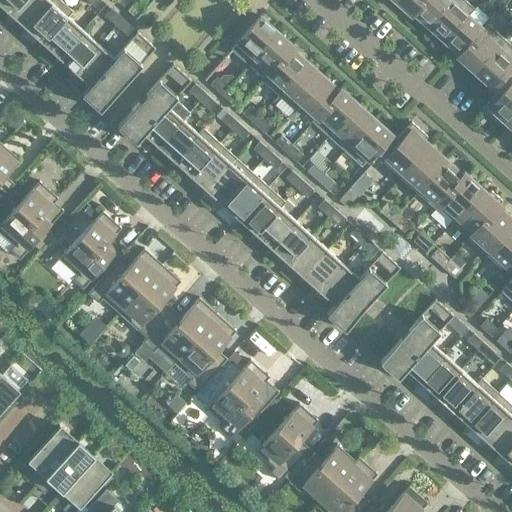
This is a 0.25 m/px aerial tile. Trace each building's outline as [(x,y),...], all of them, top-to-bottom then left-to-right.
[(0,0),(0,3),(10,13),(22,0),(0,0)] [(22,0),(10,13),(26,27),(51,0),(22,0)] [(60,0),(51,0),(26,27),(43,42),(72,9),(60,0)] [(136,17),(144,7),(136,0),(135,0),(127,10),(136,17)] [(396,0),(410,13),(412,10),(421,0),(396,0)] [(421,0),(412,10),(428,25),(450,0),(421,0)] [(465,0),(450,0),(428,25),(444,39),(473,7),(465,0)] [(473,7),(444,39),(460,53),(460,54),(483,29),(468,15),(474,8),(473,7)] [(116,25),(122,18),(111,8),(105,15),(116,25)] [(72,9),(43,42),(59,56),(83,29),(68,16),(72,10),(72,9)] [(232,49),(248,63),(277,31),(261,16),(232,49)] [(127,35),(133,28),(122,18),(116,25),(127,35)] [(83,29),(59,56),(75,71),(99,44),(83,29)] [(460,54),(460,53),(458,55),(475,70),(504,38),(496,31),(491,36),(483,29),(460,54)] [(137,31),(130,39),(136,44),(143,37),(137,31)] [(277,31),(248,63),(263,77),(262,79),(262,80),(291,47),(292,48),(294,46),(277,31)] [(136,44),(142,50),(149,42),(143,37),(136,44)] [(511,45),(504,38),(475,70),(492,85),(511,62),(511,45)] [(149,42),(142,50),(148,55),(155,47),(149,42)] [(99,44),(75,71),(90,84),(91,85),(115,58),(114,57),(99,44)] [(291,47),(262,80),(278,94),(308,61),(292,48),(291,47)] [(91,85),(90,84),(82,93),(100,109),(138,67),(120,51),(114,57),(115,58),(91,85)] [(308,61),(278,94),(294,108),(324,76),(308,61)] [(173,63),(166,71),(172,77),(179,69),(173,63)] [(172,77),(178,82),(185,74),(179,69),(172,77)] [(185,74),(178,82),(184,87),(191,80),(185,74)] [(324,76),(294,108),(295,109),(302,102),(316,115),(311,120),(312,121),(340,90),(339,90),(324,76)] [(217,77),(210,84),(221,93),(227,86),(217,77)] [(502,118),(507,123),(511,117),(511,81),(500,95),(497,91),(483,107),(498,121),(502,118)] [(135,141),(144,132),(142,131),(167,104),(168,105),(174,99),(156,83),(118,125),(135,141)] [(199,86),(198,85),(195,83),(189,90),(200,100),(206,93),(199,86)] [(239,96),(227,86),(221,93),(232,103),(239,96)] [(340,90),(312,121),(328,135),(358,103),(341,88),(339,90),(340,90)] [(217,103),(206,93),(200,100),(211,110),(217,103)] [(174,98),(174,99),(168,105),(167,104),(142,131),(144,132),(159,146),(183,119),(189,112),(174,98)] [(358,103),(328,135),(344,150),(374,117),(358,103)] [(249,105),(242,112),(253,122),(260,115),(249,105)] [(238,122),(227,112),(221,119),(232,129),(238,122)] [(271,125),(260,115),(253,122),(264,132),(271,125)] [(374,117),(344,150),(361,165),(391,132),(374,117)] [(183,119),(159,146),(175,160),(204,128),(203,127),(198,133),(183,119)] [(382,160),(400,176),(429,144),(424,139),(427,135),(411,121),(397,137),(400,140),(382,160)] [(249,131),(238,122),(232,129),(243,139),(249,131)] [(204,128),(175,160),(191,175),(220,142),(204,128)] [(285,151),(292,144),(281,134),(275,141),(285,151)] [(271,151),(259,141),(253,148),(264,158),(271,151)] [(1,142),(0,143),(0,198),(8,189),(0,182),(0,180),(19,159),(18,157),(17,158),(1,144),(2,143),(1,142)] [(220,142),(191,175),(207,189),(236,157),(220,142)] [(303,154),(292,144),(285,151),(297,161),(303,154)] [(429,144),(400,176),(417,191),(446,159),(429,144)] [(281,160),(271,151),(264,158),(275,168),(281,160)] [(236,157),(207,189),(223,203),(252,171),(236,157)] [(446,159),(417,191),(434,207),(463,174),(463,173),(446,159)] [(313,163),(307,170),(318,180),(324,173),(313,163)] [(303,180),(292,170),(285,177),(296,187),(303,180)] [(252,171),(223,203),(239,218),(268,186),(252,171)] [(350,186),(358,193),(371,179),(363,171),(350,186)] [(463,174),(434,207),(435,207),(437,205),(453,220),(482,188),(464,172),(463,173),(463,174)] [(335,183),(324,173),(318,180),(329,190),(335,183)] [(9,248),(20,258),(43,232),(34,223),(58,197),(57,195),(55,197),(40,183),(41,181),(39,180),(0,223),(0,229),(14,242),(9,248)] [(314,189),(303,180),(296,187),(307,197),(314,189)] [(268,186),(239,218),(255,232),(284,200),(268,186)] [(347,206),(358,194),(350,187),(339,199),(347,206)] [(482,188),(453,220),(454,220),(457,216),(473,230),(471,233),(472,233),(497,205),(498,205),(500,203),(482,188)] [(329,216),(335,209),(324,199),(318,206),(329,216)] [(284,200),(255,232),(271,247),(296,220),(280,206),(285,201),(284,200)] [(387,202),(379,210),(392,220),(399,212),(387,202)] [(472,233),(488,248),(489,248),(511,222),(511,217),(498,205),(497,205),(472,233)] [(346,218),(335,209),(329,216),(340,225),(346,218)] [(72,278),(83,287),(106,261),(97,253),(121,226),(120,225),(118,226),(103,212),(104,211),(102,210),(59,258),(61,259),(62,258),(77,272),(72,278)] [(411,223),(399,212),(392,220),(404,231),(411,223)] [(296,220),(271,247),(287,261),(312,234),(296,220)] [(511,222),(489,248),(488,248),(485,252),(503,268),(511,258),(511,222)] [(361,244),(367,237),(356,228),(350,235),(361,244)] [(425,251),(433,243),(420,232),(413,240),(425,251)] [(312,234),(287,261),(304,276),(328,249),(312,234)] [(372,254),(378,247),(367,237),(361,244),(372,254)] [(118,311),(119,312),(163,264),(162,263),(160,264),(144,250),(146,249),(144,247),(120,274),(111,266),(88,292),(98,301),(104,296),(119,310),(118,311)] [(437,247),(430,255),(442,266),(450,258),(437,247)] [(328,249),(304,276),(320,290),(344,263),(328,249)] [(382,251),(375,258),(381,264),(388,256),(382,251)] [(394,261),(388,256),(381,264),(387,269),(394,261)] [(462,269),(450,258),(442,266),(455,277),(462,269)] [(394,261),(387,269),(393,275),(394,273),(400,267),(394,261)] [(320,290),(335,304),(336,305),(360,278),(359,277),(344,263),(320,290)] [(163,264),(119,312),(120,313),(121,311),(137,325),(136,327),(146,336),(142,341),(166,315),(157,307),(181,280),(179,278),(178,280),(162,266),(163,264)] [(336,305),(335,304),(327,313),(344,329),(383,286),(365,270),(359,277),(360,278),(336,305)] [(511,277),(501,290),(511,299),(511,277)] [(165,371),(174,361),(217,313),(217,312),(215,313),(200,299),(201,298),(199,297),(175,323),(166,315),(142,341),(134,351),(145,361),(149,356),(165,371)] [(469,316),(480,304),(472,297),(461,309),(469,316)] [(429,306),(428,306),(434,312),(441,304),(435,299),(429,306)] [(434,312),(440,317),(447,309),(441,304),(434,312)] [(447,309),(440,317),(446,323),(453,315),(447,309)] [(94,313),(80,332),(90,340),(105,322),(94,313)] [(217,313),(174,361),(175,362),(176,361),(192,375),(187,381),(197,390),(221,364),(212,356),(236,329),(234,328),(233,329),(217,315),(219,314),(217,313)] [(398,376),(406,367),(404,366),(429,339),(430,340),(439,330),(437,328),(434,332),(420,319),(423,315),(421,314),(408,328),(398,339),(380,360),(398,376)] [(457,318),(451,325),(462,335),(468,328),(457,318)] [(491,335),(497,328),(486,318),(480,325),(491,335)] [(507,349),(511,343),(511,341),(502,332),(496,340),(507,349)] [(484,342),(473,333),(467,340),(478,349),(484,342)] [(404,366),(406,367),(421,381),(445,354),(430,340),(429,339),(404,366)] [(495,352),(484,342),(478,349),(489,359),(495,352)] [(445,354),(421,381),(437,395),(461,368),(445,354)] [(220,427),(231,436),(254,410),(245,402),(269,375),(268,374),(266,375),(251,361),(252,360),(250,359),(207,407),(209,408),(210,407),(225,421),(220,427)] [(511,376),(511,367),(505,361),(499,369),(510,378),(511,376)] [(461,368),(437,395),(453,410),(482,377),(481,377),(476,382),(461,368)] [(1,372),(0,373),(0,408),(18,388),(1,372)] [(482,377),(453,410),(469,424),(498,392),(482,377)] [(511,404),(498,392),(469,424),(485,439),(511,408),(511,404)] [(269,470),(279,480),(303,454),(294,446),(318,419),(316,418),(315,419),(299,405),(300,404),(299,402),(256,450),(257,452),(258,451),(274,464),(269,470)] [(511,408),(485,439),(501,453),(511,441),(511,414),(510,412),(511,410),(511,408)] [(29,478),(37,485),(77,440),(76,439),(72,443),(55,428),(31,456),(40,465),(29,478)] [(77,440),(37,485),(44,491),(56,479),(65,487),(90,460),(89,459),(94,455),(77,440)] [(511,441),(501,453),(511,462),(511,441)] [(315,504),(316,504),(359,456),(358,455),(353,461),(337,446),(339,445),(337,444),(317,466),(308,458),(288,480),(299,489),(305,482),(321,497),(315,504)] [(359,456),(316,504),(316,505),(318,504),(326,511),(357,511),(362,507),(353,499),(377,472),(376,471),(374,472),(359,458),(360,457),(359,456)] [(90,460),(65,487),(74,495),(63,508),(67,511),(74,511),(107,475),(90,460)] [(418,511),(428,501),(426,500),(425,501),(409,487),(410,486),(409,485),(384,511),(418,511)] [(122,511),(113,504),(118,499),(106,487),(83,511),(122,511)]
